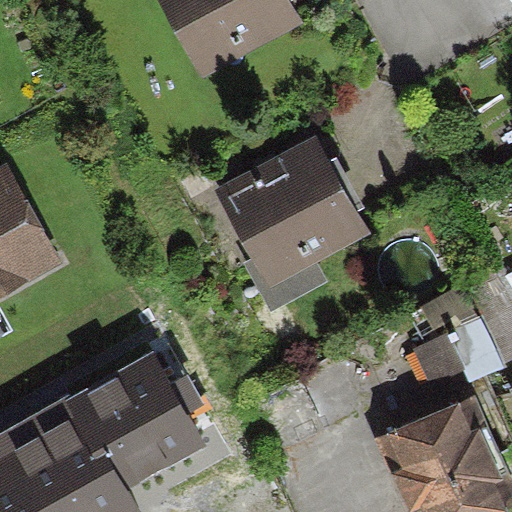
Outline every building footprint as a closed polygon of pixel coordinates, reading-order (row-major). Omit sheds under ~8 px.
[(291,0),(157,0),(202,76),(302,19),(291,0)] [(226,194),(261,257),(249,264),(278,314),(328,286),(316,264),(374,231),(323,140),(226,194)] [(8,163),(0,167),(0,297),(63,263),(8,163)] [(471,364),(511,353),(511,265),(449,282),(471,364)] [(174,329),(0,428),(0,511),(147,511),(135,491),(208,449),(186,412),(213,396),(174,329)] [(511,486),(473,398),(377,440),(409,511),(498,511),(511,506),(511,486)]
